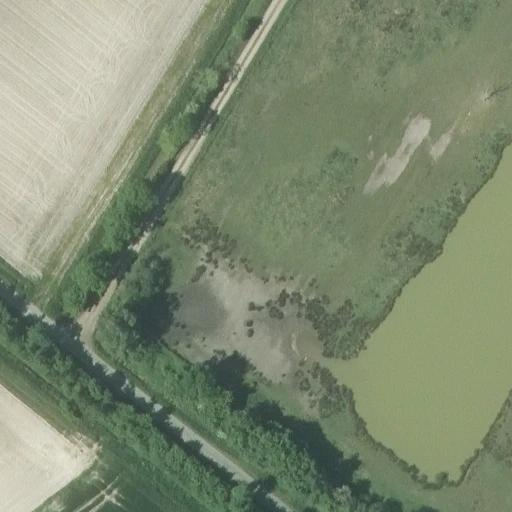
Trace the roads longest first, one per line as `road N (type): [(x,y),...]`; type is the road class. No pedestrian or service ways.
road 1 (track): [(67,333),(274,0)]
road 2 (unclassified): [(290,511),(0,280)]
